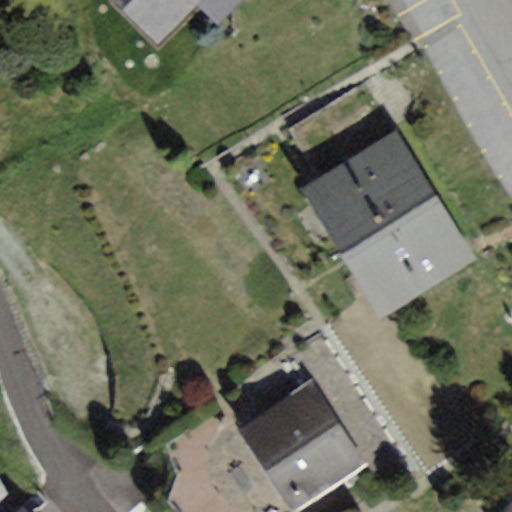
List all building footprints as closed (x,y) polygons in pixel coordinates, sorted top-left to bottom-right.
[(95,0),(146,46),(184,9),(203,27),(231,0),(95,0)] [(462,269),(386,138),(280,199),(357,330),(462,269)] [(278,511),(345,472),(298,394),(224,438),(268,511),(278,511)] [(0,511),(16,511),(30,505),(0,446),(0,511)] [(511,511),(511,487),(487,511),(511,511)]
